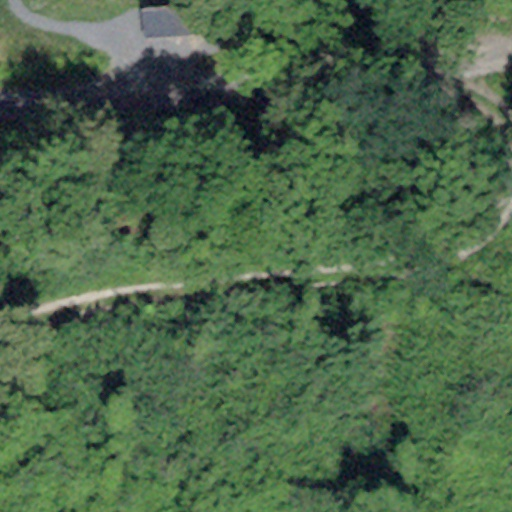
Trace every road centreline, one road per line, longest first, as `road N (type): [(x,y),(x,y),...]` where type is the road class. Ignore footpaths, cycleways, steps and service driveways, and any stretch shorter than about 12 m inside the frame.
road 1 (track): [(443,60),(500,109),(507,133),(502,188),(474,231),(432,253),(361,272),(132,292),(0,328)]
road 2 (track): [(511,53),(0,101)]
